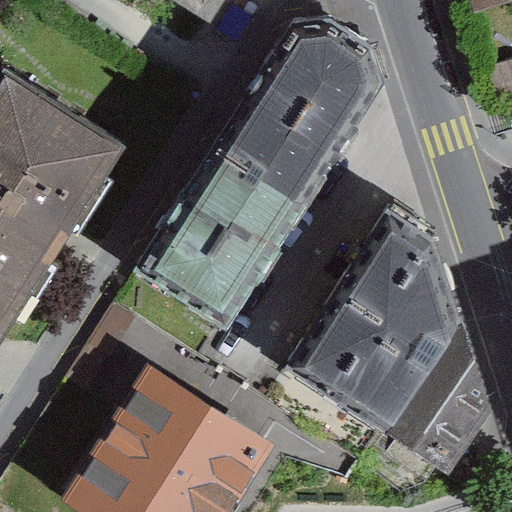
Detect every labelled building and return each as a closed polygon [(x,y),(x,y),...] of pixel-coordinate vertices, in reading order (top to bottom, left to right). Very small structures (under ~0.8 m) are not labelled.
[(191,0),(210,11),(217,0),(191,0)] [(380,53),(327,19),(302,22),(152,255),(233,310),(385,80),(380,53)] [(511,62),(491,69),(500,98),(511,94),(511,62)] [(0,343),(129,144),(26,78),(0,118),(0,343)] [(426,223),(385,197),(283,348),(448,461),(483,410),(426,223)] [(213,511),(262,438),(145,362),(64,486),(103,511),(213,511)]
